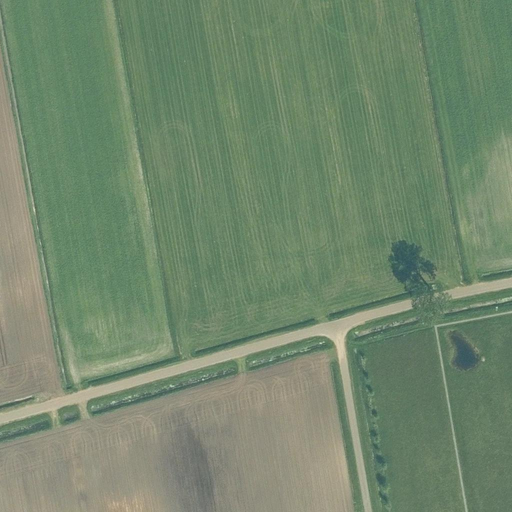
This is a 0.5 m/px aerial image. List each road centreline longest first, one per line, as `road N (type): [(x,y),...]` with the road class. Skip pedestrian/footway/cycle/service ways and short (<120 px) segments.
road 1 (unclassified): [(0,418),(335,323)]
road 2 (unclassified): [(368,511),(335,323)]
road 3 (unclassified): [(335,323),(511,280)]
